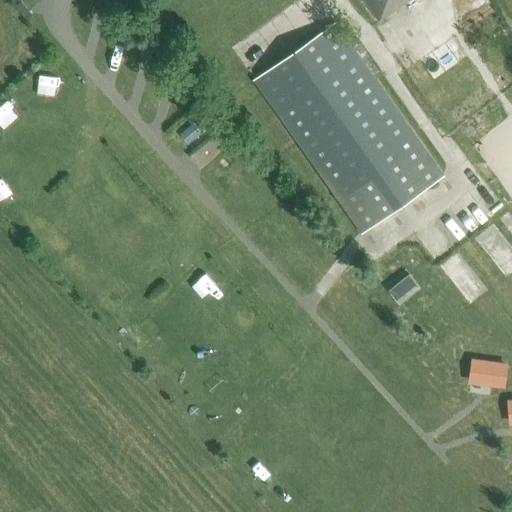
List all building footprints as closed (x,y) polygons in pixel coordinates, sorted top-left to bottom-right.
[(363,0),(379,21),(409,0),(363,0)] [(444,175),(336,23),(254,80),(361,233),(444,175)] [(193,123),(185,131),(193,141),(202,134),(193,123)] [(215,136),(196,153),(207,165),(226,149),(215,136)] [(401,297),(417,285),(409,274),(393,286),(401,297)] [(472,360),(470,380),(501,384),(504,364),(472,360)]
